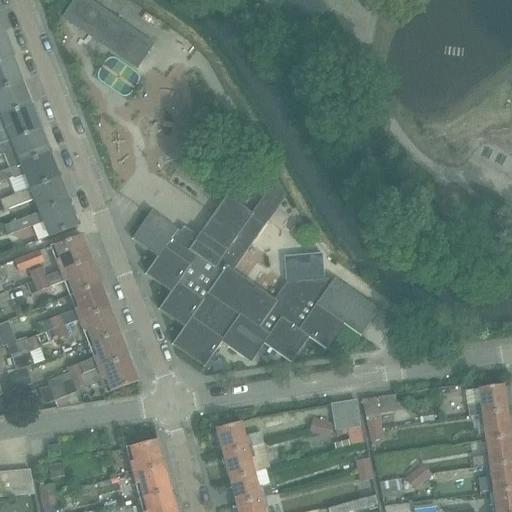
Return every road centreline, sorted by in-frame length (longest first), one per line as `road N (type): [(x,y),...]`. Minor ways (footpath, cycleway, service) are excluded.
road 1 (residential): [(174,408),(17,0)]
road 2 (residential): [(174,408),(511,352)]
road 3 (residential): [(0,433),(174,408)]
